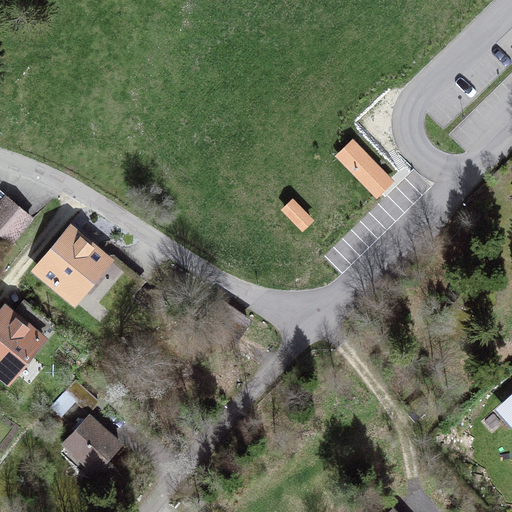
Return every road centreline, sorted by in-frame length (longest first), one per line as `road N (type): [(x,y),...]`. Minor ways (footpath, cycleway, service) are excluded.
road 1 (residential): [(326,315),(234,290),(84,196),(0,160)]
road 2 (residential): [(326,315),(160,511)]
road 3 (residential): [(511,139),(326,315)]
